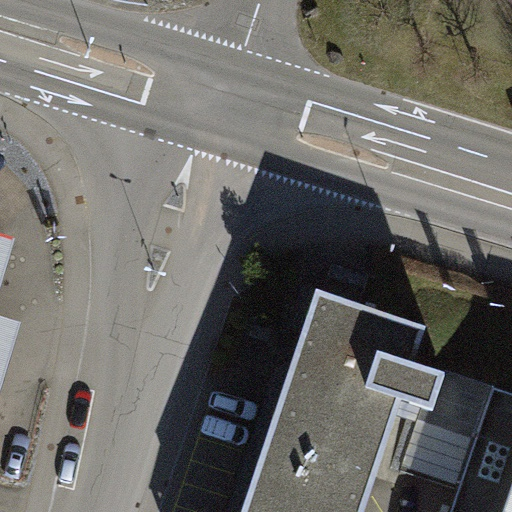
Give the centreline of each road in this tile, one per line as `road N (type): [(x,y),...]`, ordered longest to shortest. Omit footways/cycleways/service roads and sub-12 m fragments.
road 1 (residential): [(92,511),(167,230),(216,102)]
road 2 (secondary): [(511,191),(216,102)]
road 3 (secondary): [(216,102),(0,36)]
